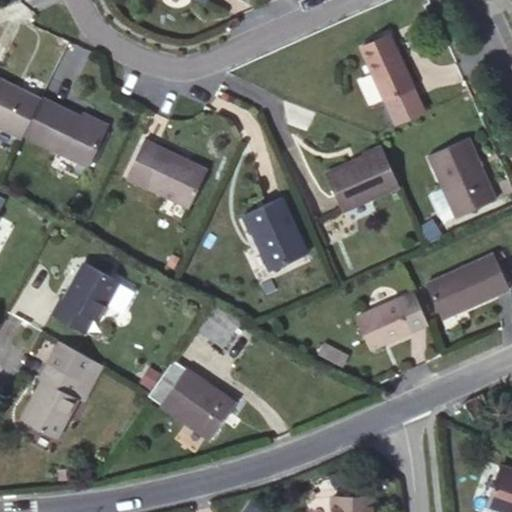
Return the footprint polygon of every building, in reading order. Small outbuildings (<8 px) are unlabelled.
[(385,99),(387,99),(412,87),(414,86),(390,35),(362,47),(385,99)] [(0,126),(20,136),(39,98),(0,78),(0,126)] [(412,87),(387,99),(393,112),(418,100),(412,87)] [(42,97),(24,136),(38,142),(56,104),(42,97)] [(56,104),(38,142),(88,167),(107,129),(82,117),(56,104)] [(85,111),(82,117),(107,129),(110,123),(85,111)] [(496,199),(468,137),(430,155),(458,215),(496,199)] [(207,167),(145,138),(128,173),(191,203),(207,167)] [(401,185),(383,145),(364,153),(365,156),(326,172),(343,210),(401,185)] [(308,252),(283,196),(244,213),(252,231),(255,231),(272,268),(308,252)] [(430,282),(444,313),(467,304),(469,308),(511,289),(511,286),(497,253),(430,282)] [(118,281),(85,262),(64,299),(59,297),(50,312),(83,332),(92,315),(98,319),(118,281)] [(415,290),(398,298),(413,330),(430,323),(415,290)] [(398,298),(356,316),(371,349),(413,330),(398,298)] [(238,326),(243,318),(216,304),(214,308),(238,326)] [(467,304),(444,313),(445,318),(469,308),(467,304)] [(238,326),(214,308),(199,329),(223,347),(238,326)] [(94,359),(58,339),(46,361),(80,380),(82,381),(94,359)] [(173,358),(149,393),(210,438),(235,402),(173,358)] [(103,364),(94,359),(82,381),(80,380),(71,395),(75,398),(83,402),(103,364)] [(80,380),(46,361),(38,377),(43,380),(23,418),(55,436),(75,398),(71,395),(80,380)] [(484,392),(466,400),(474,417),(491,409),(484,392)] [(511,511),(511,463),(503,461),(490,499),(511,506),(511,511)] [(372,511),(372,498),(332,499),(332,511),(372,511)]
